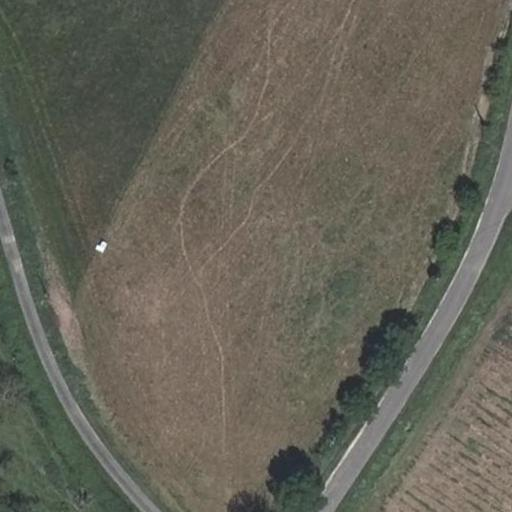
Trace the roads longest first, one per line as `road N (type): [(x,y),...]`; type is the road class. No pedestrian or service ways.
road 1 (tertiary): [(328,511),(483,275),(511,189)]
road 2 (unclassified): [(154,511),(71,400),(32,308),(0,185)]
